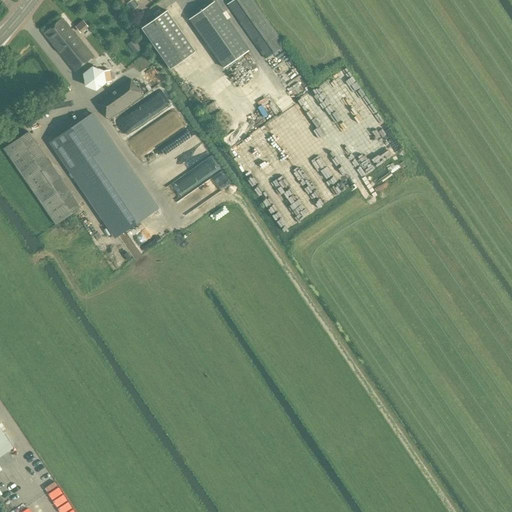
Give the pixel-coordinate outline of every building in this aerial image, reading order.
[(138,7),(133,0),(131,0),(126,4),(132,11),(138,7)] [(284,47),(251,0),(235,0),(228,6),(265,60),(284,47)] [(249,52),(223,16),(214,3),(189,20),(224,69),(249,52)] [(142,29),(171,70),(195,52),(167,11),(142,29)] [(75,71),(92,57),(62,19),(44,33),(75,71)] [(135,54),(141,49),(133,40),(127,46),(135,54)] [(93,67),(84,74),(86,85),(96,89),(105,82),(111,81),(110,70),(104,71),(93,67)] [(130,80),(97,103),(108,120),(143,96),(131,79),(130,80)] [(114,238),(159,208),(94,112),(49,142),(114,238)] [(28,131),(3,148),(55,224),(80,208),(28,131)] [(0,428),(0,454),(12,446),(5,436),(0,428)]
